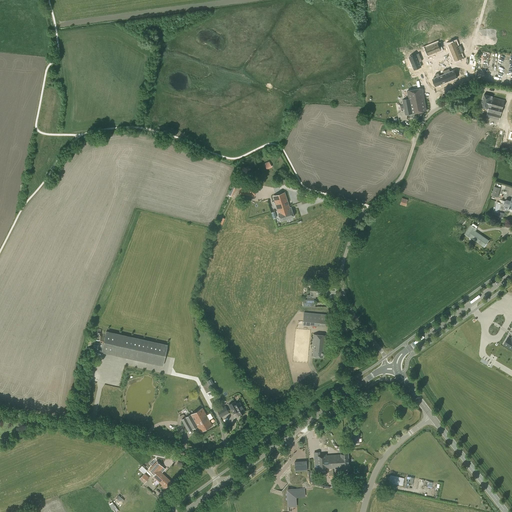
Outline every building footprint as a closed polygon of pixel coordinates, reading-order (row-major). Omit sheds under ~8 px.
[(443,47),(441,43),(428,48),(431,55),(441,51),(440,48),(443,47)] [(452,54),(462,50),(461,47),(458,48),(456,43),(449,46),(452,54)] [(464,53),(462,50),(452,54),(455,62),(462,59),(461,54),(464,53)] [(419,54),(417,55),(417,57),(417,58),(410,60),(414,70),(422,68),(420,63),(422,62),(419,54)] [(451,73),(450,70),(446,71),(450,81),(457,79),(455,71),(451,73)] [(444,75),(440,77),(443,84),(450,81),(446,71),(443,72),(444,75)] [(436,87),(443,84),(440,77),(439,74),(435,75),(437,78),(433,80),(436,87)] [(405,115),(413,113),(426,111),(422,88),(408,91),(409,99),(402,100),(405,115)] [(499,120),(504,100),(493,97),(484,94),(481,107),(489,109),(487,116),(499,120)] [(255,195),(257,187),(255,187),(255,185),(241,182),(239,194),(253,197),(254,195),(255,195)] [(498,197),(500,188),(507,190),(508,186),(495,182),(491,195),(498,197)] [(289,207),(285,194),(274,198),(279,214),(278,214),(280,221),(294,217),(291,207),(289,207)] [(484,246),(488,240),(474,231),(476,229),(471,226),(466,234),(484,246)] [(323,295),(323,288),(318,288),(318,284),(311,284),(310,295),(306,295),(306,299),(303,299),(303,302),(313,302),(313,298),(314,298),(314,296),(317,296),(317,295),(323,295)] [(325,326),(326,314),(304,313),(303,324),(325,326)] [(163,366),(167,345),(106,332),(101,352),(163,366)] [(325,348),(326,335),(313,334),(312,347),(313,347),(313,356),(323,357),(323,348),(325,348)] [(234,401),(228,404),(238,415),(244,412),(239,402),(236,404),(234,401)] [(221,417),(229,413),(225,406),(217,410),(221,417)] [(200,432),(212,425),(202,408),(182,419),(188,431),(197,426),(200,432)] [(320,454),(320,451),(314,452),(315,469),(326,468),(336,468),(335,467),(339,467),(339,468),(341,468),(342,469),(349,468),(348,453),(341,454),(325,455),(325,454),(320,454)] [(162,478),(164,475),(159,470),(162,466),(157,461),(151,468),(156,473),(157,472),(160,475),(160,476),(162,478)] [(306,461),(295,462),(295,471),(307,470),(306,461)] [(171,482),(164,475),(162,478),(160,476),(160,475),(157,472),(156,473),(151,468),(149,470),(154,475),(153,476),(166,488),(171,482)] [(144,483),(149,478),(144,473),(139,479),(144,483)] [(403,485),(405,478),(391,475),(389,482),(403,485)] [(297,508),(296,498),(303,497),(303,488),(296,489),(297,491),(291,492),(289,493),(290,499),(287,499),(288,509),(297,508)] [(120,505),(124,500),(119,495),(116,498),(115,500),(120,505)]
